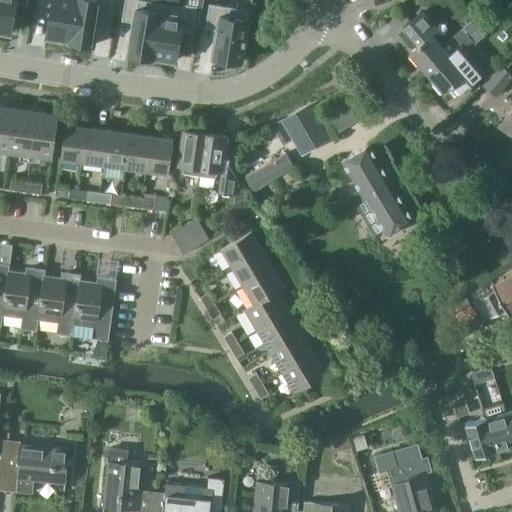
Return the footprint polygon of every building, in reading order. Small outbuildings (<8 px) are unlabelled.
[(0,0),(0,30),(10,33),(16,0),(18,0),(28,2),(28,0),(0,0)] [(40,0),(40,1),(52,3),(47,36),(69,40),(75,0),(40,0)] [(75,0),(69,40),(69,41),(93,45),(99,11),(111,13),(113,0),(75,0)] [(124,0),(122,18),(134,20),(128,54),(153,58),(153,57),(162,2),(148,0),(124,0)] [(162,2),(153,57),(176,60),(181,27),(193,29),(197,6),(185,4),(184,6),(162,2)] [(237,61),(246,11),(205,4),(201,28),(212,30),(208,55),(237,61)] [(409,52),(427,72),(468,35),(462,29),(442,47),(431,35),(438,30),(422,12),(403,28),(417,44),(409,52)] [(475,43),(468,35),(427,72),(444,92),(449,88),(458,98),(486,73),(467,50),(475,43)] [(496,96),(511,75),(501,67),(485,87),(496,96)] [(0,105),(0,150),(9,151),(15,108),(0,105)] [(329,142),(309,106),(271,128),(285,153),(300,144),(306,155),(329,142)] [(37,111),(15,108),(9,151),(31,154),(37,111)] [(511,108),(500,124),(511,134),(511,108)] [(59,114),(37,111),(31,154),(52,157),(59,114)] [(88,127),(65,124),(61,159),(84,162),(88,127)] [(88,127),(84,162),(105,165),(110,130),(88,127)] [(200,175),(205,132),(184,129),(179,164),(181,164),(184,173),(200,175)] [(110,130),(105,165),(129,168),(134,133),(110,130)] [(227,135),(205,132),(200,175),(215,177),(220,170),(222,170),(219,192),(235,194),(237,179),(229,162),(230,151),(225,150),(227,135)] [(134,133),(129,168),(149,171),(154,136),(134,133)] [(154,136),(149,171),(169,173),(173,138),(154,136)] [(358,186),(348,192),(354,201),(364,196),(386,232),(413,218),(369,144),(342,159),(358,186)] [(294,167),(285,153),(245,176),(253,190),(294,167)] [(19,181),(11,180),(10,189),(18,190),(19,181)] [(27,182),(19,181),(18,190),(26,191),(27,182)] [(35,183),(27,182),(26,191),(33,192),(35,183)] [(42,184),(35,183),(33,192),(41,193),(42,184)] [(69,187),(57,186),(55,195),(68,197),(69,187)] [(100,192),(88,190),(87,200),(99,201),(100,192)] [(112,193),(100,192),(99,201),(111,203),(112,193)] [(143,198),(131,196),(130,205),(142,207),(143,198)] [(155,199),(143,198),(142,207),(154,209),(155,199)] [(203,228),(197,217),(188,222),(195,232),(203,228)] [(209,238),(203,228),(195,233),(201,243),(209,238)] [(221,247),(232,266),(262,248),(251,229),(221,247)] [(232,266),(243,284),(273,266),(262,248),(232,266)] [(0,324),(2,325),(3,315),(2,314),(8,271),(9,271),(10,264),(0,262),(0,324)] [(190,280),(199,275),(192,265),(184,269),(190,280)] [(243,284),(254,303),(278,290),(279,290),(285,286),(273,266),(243,284)] [(37,330),(39,319),(38,319),(43,275),(45,276),(46,269),(31,267),(30,274),(9,271),(8,271),(2,314),(22,317),(21,328),(37,330)] [(510,313),(511,312),(511,270),(491,282),(492,283),(489,288),(489,291),(480,295),(491,315),(500,311),(506,313),(510,313)] [(57,333),(73,335),(74,324),(73,324),(79,280),(80,281),(81,273),(67,271),(66,279),(45,276),(43,275),(38,319),(39,319),(58,322),(57,333)] [(73,335),(108,340),(117,278),(103,276),(102,283),(80,281),(79,280),(73,324),(74,324),(73,335)] [(244,309),(256,329),(290,309),(278,290),(254,303),(244,309)] [(207,307),(215,302),(208,292),(200,297),(207,307)] [(213,318),(221,313),(215,302),(207,307),(213,318)] [(269,349),(302,330),(290,309),(256,329),(269,349)] [(282,371),(315,351),(302,330),(269,349),(282,371)] [(230,346),(238,342),(232,331),(224,336),(230,346)] [(230,346),(236,357),(244,352),(238,342),(230,346)] [(294,392),(328,373),(315,351),(282,371),(294,392)] [(255,387),(263,383),(256,372),(248,377),(255,387)] [(261,398),(269,393),(263,383),(255,387),(261,398)] [(0,467),(5,469),(8,439),(0,438),(0,394),(0,392),(0,467)] [(511,429),(506,410),(503,401),(482,408),(485,417),(495,450),(511,444),(511,429)] [(465,405),(454,409),(456,417),(468,413),(465,405)] [(495,450),(485,417),(465,423),(475,456),(495,450)] [(347,433),(331,438),(335,452),(351,448),(347,433)] [(364,434),(353,437),(356,449),(367,446),(364,434)] [(20,441),(8,439),(5,469),(18,470),(16,491),(31,493),(33,481),(65,485),(67,466),(65,466),(67,448),(20,443),(20,441)] [(150,511),(153,491),(140,490),(143,463),(126,461),(128,449),(109,447),(103,509),(121,511),(121,508),(137,510),(136,511),(150,511)] [(393,450),(375,455),(380,472),(387,469),(399,511),(437,511),(426,471),(431,470),(427,456),(397,465),(393,450)] [(164,492),(153,491),(150,511),(220,511),(223,479),(207,478),(206,488),(165,483),(164,492)] [(273,483),(255,481),(252,511),(300,511),(302,501),(304,483),(273,480),(273,483)] [(302,501),(300,511),(348,511),(349,503),(331,501),(330,504),(302,501)]
